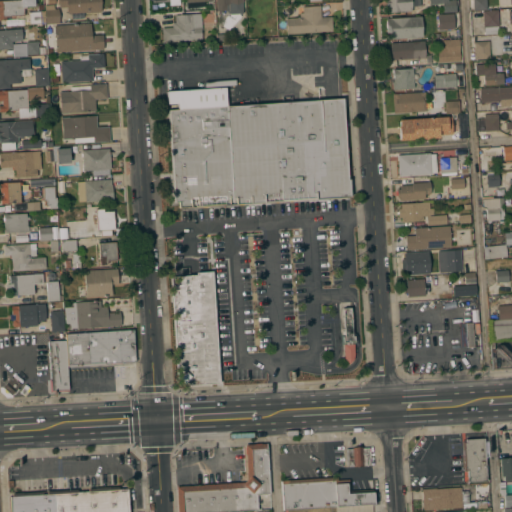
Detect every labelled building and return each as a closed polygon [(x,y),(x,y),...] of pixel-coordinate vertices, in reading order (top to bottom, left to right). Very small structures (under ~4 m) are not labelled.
[(0,0),(33,0),(34,6),(26,6),(26,8),(23,8),(24,15),(15,16),(15,17),(11,18),(11,16),(6,16),(6,20),(0,20),(0,0)] [(100,0),(101,11),(68,13),(67,7),(60,7),(60,4),(57,4),(57,0),(100,0)] [(216,0),(242,0),(243,1),(236,4),(231,2),(226,4),(226,10),(217,10),(216,0)] [(419,0),(420,5),(411,6),(411,11),(388,12),(388,6),(385,7),(385,0),(419,0)] [(455,0),(456,11),(443,12),(442,4),(429,4),(428,0),(455,0)] [(485,0),(486,9),(473,10),(472,0),(485,0)] [(54,4),(54,8),(58,8),(59,22),(46,23),(45,10),(45,5),(54,4)] [(320,5),(321,17),(331,16),(332,31),(286,33),(285,18),(299,17),(299,13),(302,12),(302,6),(320,5)] [(46,23),(29,24),(28,11),(45,10),(46,23)] [(499,26),(498,26),(498,33),(484,34),(484,27),(483,27),(482,11),(497,10),(499,26)] [(162,42),(161,28),(172,27),(172,22),(175,22),(174,15),(201,13),(202,27),(201,27),(202,39),(162,42)] [(453,13),(454,28),(438,29),(437,14),(453,13)] [(420,16),(422,36),(415,37),(415,38),(406,38),(406,37),(389,39),(388,32),(386,32),(385,18),(420,16)] [(56,52),(54,25),(90,23),(91,35),(102,34),(103,49),(56,52)] [(0,29),(21,28),(22,40),(12,41),(12,48),(0,49),(0,29)] [(226,33),(226,40),(218,41),(217,34),(226,33)] [(460,60),(446,61),(446,54),(443,55),(442,43),(445,43),(445,39),(458,38),(460,60)] [(37,40),(38,53),(26,54),(26,41),(37,40)] [(490,58),(475,59),(474,41),(489,40),(490,58)] [(424,41),(425,58),(419,58),(415,59),(415,58),(389,59),(388,49),(390,49),(390,43),(424,41)] [(80,59),(79,55),(87,54),(103,53),(104,67),(92,68),(93,80),(61,82),(60,61),(80,59)] [(435,53),(436,63),(425,63),(425,55),(435,53)] [(0,59),(28,58),(29,69),(20,69),(21,83),(9,83),(9,88),(0,88),(0,59)] [(475,75),(474,64),(494,63),(494,73),(503,72),(503,84),(484,85),(483,75),(475,75)] [(392,89),(392,82),(393,82),(392,69),(395,69),(411,68),(411,67),(416,66),(416,69),(412,69),(414,88),(392,89)] [(47,68),(48,85),(34,86),(33,69),(47,68)] [(434,88),(433,74),(454,73),(455,87),(434,88)] [(106,83),(107,98),(95,99),(95,112),(60,113),(59,92),(70,91),(70,86),(89,85),(89,84),(106,83)] [(511,85),(511,104),(499,104),(499,101),(480,102),(479,88),(511,85)] [(42,100),(41,87),(26,88),(27,100),(42,100)] [(177,103),(167,104),(166,91),(225,87),(226,105),(342,98),(347,179),(349,179),(350,197),(178,208),(177,202),(173,202),(167,109),(177,109),(177,103)] [(0,90),(26,89),(28,108),(17,108),(17,110),(14,110),(14,112),(11,112),(11,111),(0,111),(0,105),(2,105),(2,100),(0,100),(0,90)] [(49,116),(35,117),(33,98),(37,98),(36,90),(46,90),(47,98),(49,116)] [(425,91),(426,111),(393,113),(392,93),(425,91)] [(459,113),(445,113),(444,101),(459,100),(459,113)] [(511,110),(510,111),(510,121),(503,121),(504,128),(511,128),(511,110)] [(497,113),(498,130),(477,131),(476,118),(484,118),(483,114),(497,113)] [(96,115),(96,127),(109,126),(110,141),(93,142),(74,143),(74,138),(62,139),(61,117),(96,115)] [(451,116),(452,134),(438,135),(439,138),(399,140),(398,126),(399,126),(399,119),(451,116)] [(0,121),(31,119),(31,120),(33,120),(34,134),(33,134),(33,135),(18,136),(18,142),(14,142),(15,149),(1,150),(0,143),(0,121)] [(40,139),(40,142),(45,142),(45,147),(21,148),(21,140),(40,139)] [(511,145),(511,159),(503,160),(502,146),(511,145)] [(70,162),(57,163),(55,148),(68,147),(70,162)] [(109,148),(109,154),(110,154),(111,169),(109,169),(109,174),(92,175),(92,170),(83,171),(82,150),(109,148)] [(0,151),(16,151),(16,152),(39,150),(41,169),(36,169),(37,176),(15,178),(15,169),(13,170),(13,166),(0,166),(0,151)] [(45,150),(52,150),(53,161),(46,161),(45,150)] [(435,153),(437,172),(431,173),(431,174),(398,176),(397,155),(404,154),(407,153),(407,154),(429,153),(429,154),(435,153)] [(455,157),(456,172),(440,173),(439,158),(455,157)] [(498,172),(499,186),(486,187),(486,173),(498,172)] [(79,202),(78,181),(111,178),(111,184),(113,199),(79,202)] [(463,178),(464,188),(450,189),(449,178),(463,178)] [(0,182),(2,182),(2,183),(19,182),(20,203),(12,203),(12,202),(0,203),(0,196),(3,196),(3,192),(0,193),(0,182)] [(411,184),(411,183),(429,182),(430,193),(424,194),(424,199),(400,200),(400,197),(396,197),(396,189),(399,189),(399,185),(411,184)] [(55,185),(55,198),(56,198),(57,208),(49,209),(48,206),(46,206),(45,201),(43,201),(42,186),(55,185)] [(503,197),(504,219),(499,219),(499,220),(486,220),(486,207),(482,206),(482,198),(503,197)] [(39,201),(39,210),(25,211),(25,202),(39,201)] [(429,202),(429,209),(433,208),(433,214),(429,214),(429,215),(446,214),(446,224),(427,225),(426,216),(422,216),(423,221),(401,222),(401,217),(398,217),(398,209),(400,208),(400,203),(429,202)] [(103,208),(103,212),(113,211),(114,229),(111,229),(111,234),(101,235),(100,230),(97,231),(96,222),(93,222),(92,214),(96,214),(95,209),(103,208)] [(27,226),(29,226),(29,232),(23,232),(23,234),(17,234),(17,232),(4,233),(3,222),(4,222),(3,214),(7,213),(7,214),(29,213),(29,219),(27,220),(27,226)] [(469,214),(470,222),(458,223),(458,215),(469,214)] [(449,225),(450,247),(406,249),(405,236),(414,235),(414,228),(449,225)] [(51,227),(51,239),(39,240),(38,227),(51,227)] [(67,228),(67,238),(59,238),(58,228),(67,228)] [(505,244),(504,232),(511,231),(511,244),(505,245),(506,256),(485,259),(485,246),(505,244)] [(75,239),(76,251),(61,251),(61,240),(75,239)] [(58,251),(50,251),(50,241),(57,240),(58,251)] [(107,264),(100,265),(98,242),(117,241),(119,260),(107,261),(107,264)] [(29,243),(29,244),(35,243),(36,255),(30,256),(30,258),(45,257),(45,268),(12,270),(11,259),(10,259),(10,255),(4,255),(3,245),(29,243)] [(460,249),(461,271),(438,272),(437,250),(460,249)] [(428,251),(429,273),(405,275),(404,269),(401,269),(400,259),(404,258),(403,253),(428,251)] [(72,253),(80,253),(80,268),(73,268),(72,253)] [(117,268),(118,283),(112,284),(113,295),(85,297),(83,270),(117,268)] [(170,276),(196,274),(195,272),(212,271),(219,383),(189,385),(186,381),(184,383),(176,377),(178,375),(176,374),(170,276)] [(508,281),(495,282),(495,272),(507,271),(508,281)] [(33,294),(11,295),(10,293),(10,291),(7,289),(6,284),(9,283),(9,275),(42,273),(43,283),(33,284),(33,294)] [(475,283),(465,284),(463,274),(474,273),(475,283)] [(423,278),(424,295),(407,297),(406,292),(403,293),(403,284),(406,284),(406,280),(423,278)] [(57,280),(59,300),(47,301),(46,281),(57,280)] [(452,296),(452,286),(475,284),(476,295),(452,296)] [(70,328),(69,323),(65,324),(64,307),(73,307),(72,302),(100,300),(100,306),(106,306),(107,312),(120,312),(121,325),(71,328),(70,328)] [(36,325),(13,326),(11,325),(11,321),(13,320),(10,320),(9,314),(11,314),(10,306),(14,305),(14,306),(44,304),(45,320),(40,320),(40,322),(35,322),(36,325)] [(511,320),(498,320),(497,305),(511,304),(511,320)] [(352,334),(355,333),(356,343),(354,343),(354,352),(353,359),(348,364),(344,360),(343,344),(340,344),(340,335),(344,334),(342,308),(350,307),(352,334)] [(63,310),(64,330),(62,330),(63,331),(51,332),(49,311),(63,310)] [(489,321),(498,320),(511,320),(511,340),(491,341),(489,321)] [(472,322),(474,347),(467,347),(465,323),(472,322)] [(133,329),(135,361),(104,363),(104,362),(68,365),(67,340),(66,333),(133,329)] [(68,365),(70,390),(50,392),(49,379),(50,379),(48,341),(67,340),(68,365)] [(12,376),(21,384),(11,395),(3,386),(12,376)] [(484,438),(486,481),(467,482),(467,471),(463,471),(461,441),(465,441),(465,439),(484,438)] [(257,510),(225,511),(177,511),(176,486),(243,483),(247,478),(244,444),(266,443),(269,494),(256,495),(257,502),(257,510)] [(352,448),(352,447),(362,447),(362,448),(369,447),(370,465),(346,467),(346,461),(345,461),(345,449),(352,448)] [(499,458),(511,457),(511,480),(503,481),(503,476),(500,476),(499,458)] [(337,478),(337,480),(348,479),(349,491),(372,489),(373,504),(282,510),(280,482),(337,478)] [(10,511),(9,496),(12,496),(12,493),(42,492),(42,494),(47,494),(46,491),(77,489),(77,491),(88,491),(88,488),(118,486),(118,489),(127,488),(128,511),(10,511)] [(421,489),(436,488),(460,487),(460,491),(468,491),(468,503),(461,503),(461,508),(423,510),(421,489)] [(511,494),(502,495),(503,506),(511,506),(511,494)]
